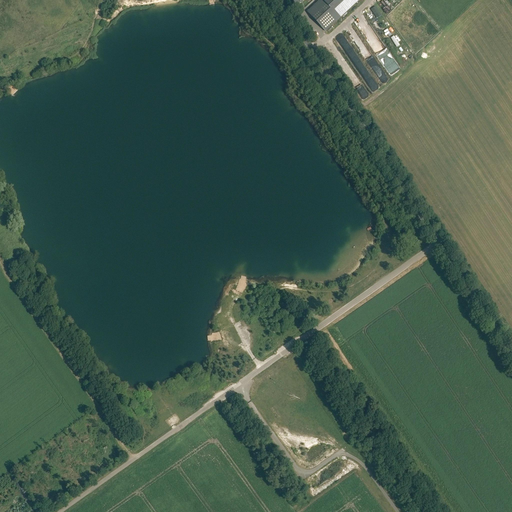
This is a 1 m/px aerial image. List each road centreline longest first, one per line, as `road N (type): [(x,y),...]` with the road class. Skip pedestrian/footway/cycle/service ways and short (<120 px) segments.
road 1 (unclassified): [(438,242),(58,511)]
road 2 (tertiary): [(438,242),(280,0)]
road 3 (track): [(133,459),(0,260)]
road 4 (tertiary): [(511,354),(438,242)]
